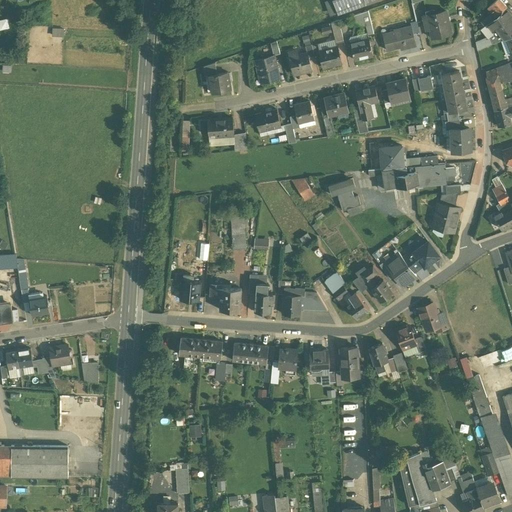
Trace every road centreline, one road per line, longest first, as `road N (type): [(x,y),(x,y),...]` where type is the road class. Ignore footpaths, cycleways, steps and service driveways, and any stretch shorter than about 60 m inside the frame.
road 1 (residential): [(130,320),(364,330),(471,255)]
road 2 (primary): [(130,320),(150,0)]
road 3 (residential): [(466,0),(489,130),(471,255)]
road 4 (primary): [(115,511),(130,320)]
road 5 (residential): [(0,339),(130,320)]
